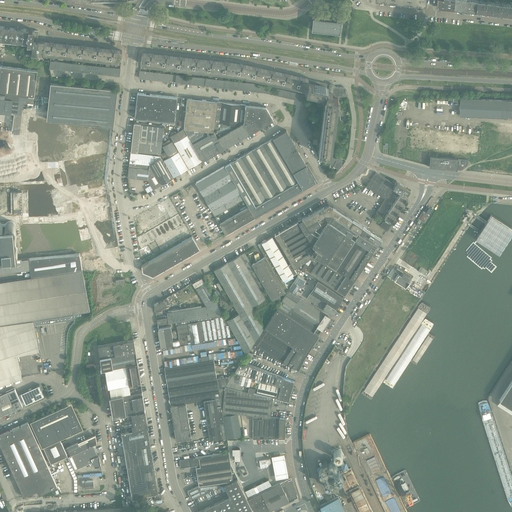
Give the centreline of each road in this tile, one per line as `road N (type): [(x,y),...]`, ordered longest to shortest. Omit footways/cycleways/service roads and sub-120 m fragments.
road 1 (unclassified): [(308,503),(295,449),(301,392),(424,196),(429,172)]
road 2 (secondary): [(134,40),(369,74)]
road 3 (secondary): [(370,58),(139,21)]
road 4 (tertiary): [(148,295),(331,190)]
road 5 (unclassified): [(147,325),(139,334),(164,483),(177,511)]
road 6 (tertiary): [(187,511),(173,479),(147,325)]
road 7 (unclassified): [(122,208),(290,121)]
road 8 (unclassified): [(14,505),(109,498),(100,416)]
road 9 (unclassified): [(290,121),(279,102),(127,84)]
road 10 (tertiary): [(159,0),(281,13),(311,0)]
road 11 (unknown): [(511,121),(403,111),(400,143)]
road 12 (secondary): [(139,21),(0,0)]
road 13 (secondary): [(0,14),(134,40)]
road 14 (unclassified): [(70,390),(82,332),(113,313),(145,307)]
road 15 (unclassified): [(122,208),(117,181),(127,84)]
